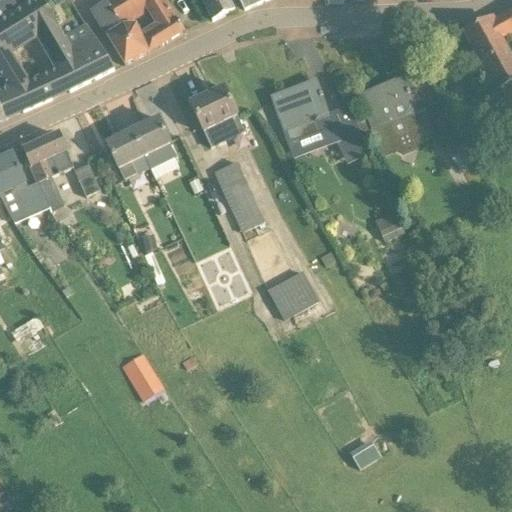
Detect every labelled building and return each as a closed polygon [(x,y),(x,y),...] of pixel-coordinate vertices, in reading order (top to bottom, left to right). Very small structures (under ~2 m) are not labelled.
[(7,0),(0,4),(0,78),(8,91),(0,94),(0,109),(7,122),(23,114),(69,94),(114,72),(86,28),(62,40),(37,0),(37,1),(36,0),(7,0)] [(110,0),(105,3),(121,28),(130,24),(149,55),(183,34),(162,0),(110,0)] [(200,0),(212,24),(234,13),(227,0),(200,0)] [(238,0),(245,13),(272,0),(238,0)] [(121,28),(105,3),(91,12),(124,68),(148,56),(149,55),(130,24),(121,28)] [(511,66),(491,28),(490,28),(487,23),(478,26),(465,33),(497,93),(499,92),(508,107),(511,104),(511,66)] [(364,113),(352,119),(360,135),(370,130),(378,144),(384,160),(399,154),(399,155),(416,148),(415,147),(427,142),(402,82),(370,94),(374,104),(363,109),(364,113)] [(366,146),(360,135),(352,119),(347,110),(327,117),(315,83),(271,100),(284,133),(285,133),(289,145),(332,131),(346,156),(351,154),(366,146)] [(223,90),(190,106),(211,150),(245,134),(223,90)] [(424,112),(448,155),(457,171),(472,163),(439,105),(424,112)] [(175,159),(157,121),(133,133),(150,170),(175,159)] [(133,133),(106,145),(124,183),(150,170),(133,133)] [(74,170),(59,137),(23,153),(38,186),(51,212),(53,217),(67,211),(52,179),(74,170)] [(15,228),(32,220),(51,212),(38,186),(28,190),(13,157),(0,162),(0,199),(2,204),(15,228)] [(237,165),(215,175),(243,235),(265,225),(237,165)] [(89,167),(75,174),(86,199),(101,193),(89,167)] [(376,223),(385,245),(404,237),(393,211),(386,214),(387,218),(376,223)] [(319,306),(310,290),(302,275),(268,293),(285,325),(319,306)] [(145,356),(123,369),(146,407),(168,394),(145,356)] [(359,474),(381,461),(371,445),(350,457),(359,474)] [(0,506),(10,502),(6,495),(0,498),(0,506)]
